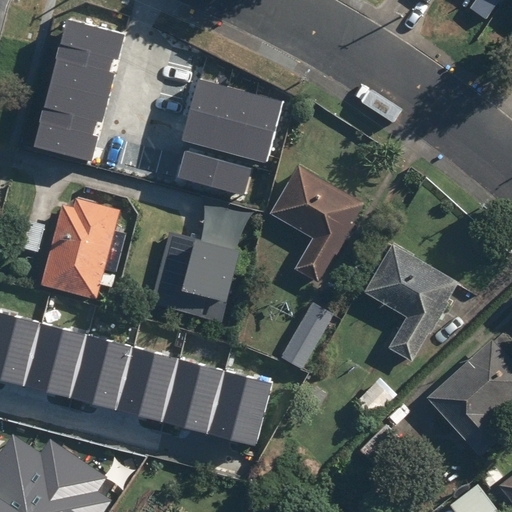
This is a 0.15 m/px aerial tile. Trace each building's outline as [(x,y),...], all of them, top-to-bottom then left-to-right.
[(122,33),(65,20),(34,147),(92,161),(122,33)] [(282,103),(197,81),(182,141),(266,163),(282,103)] [(252,169),(185,151),(178,178),(244,195),(252,169)] [(319,282),(366,202),(300,164),(272,212),(314,236),(295,268),(319,282)] [(42,285),(97,299),(121,209),(77,198),(74,206),(64,203),(42,285)] [(172,226),(150,302),(226,323),(247,247),(172,226)] [(460,281),(394,242),(364,291),(407,317),(389,347),(412,361),(460,281)] [(281,357),(302,369),(335,313),(313,300),(281,357)] [(0,303),(0,374),(253,441),(270,375),(0,303)] [(511,356),(496,339),(429,397),(481,456),(510,431),(495,414),(511,399),(511,356)] [(334,394),(312,380),(301,397),(323,412),(334,394)] [(354,404),(370,420),(393,398),(377,381),(354,404)] [(388,421),(360,450),(389,478),(417,449),(388,421)] [(0,511),(100,511),(110,496),(99,489),(109,474),(50,437),(43,448),(10,427),(0,442),(0,511)] [(511,475),(501,484),(511,498),(511,475)] [(496,511),(500,510),(478,483),(450,504),(456,511),(496,511)]
